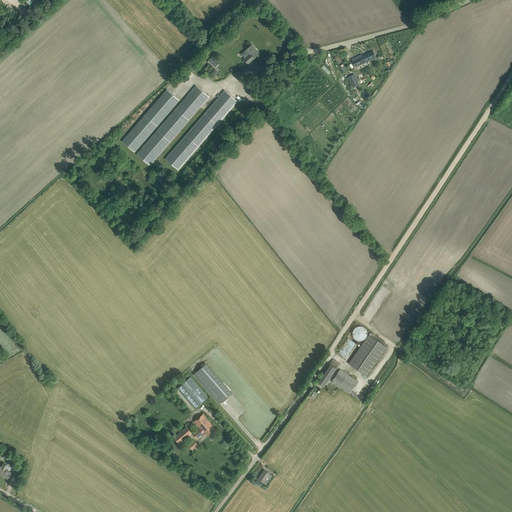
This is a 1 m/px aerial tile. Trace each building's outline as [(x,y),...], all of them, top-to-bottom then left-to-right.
[(259,53),(252,44),(245,50),(249,54),(244,59),(248,64),(256,57),(256,56),(259,53)] [(356,68),(376,58),(373,51),(363,56),(362,55),(352,59),(356,68)] [(216,57),(210,60),(213,67),(219,64),(216,57)] [(359,85),(354,74),(351,76),(356,86),(359,85)] [(137,154),(150,166),(209,97),(196,85),(137,154)] [(135,152),(180,101),(167,89),(122,141),(135,152)] [(166,159),(178,170),(237,102),(225,91),(166,159)] [(358,326),(356,327),(355,328),(354,329),(353,330),(353,331),(353,333),(353,334),(353,336),(354,337),(354,338),(355,339),(356,339),(358,340),(359,341),(360,341),(362,340),(363,340),(365,339),(366,338),(366,337),(367,335),(367,334),(367,332),(367,331),(366,330),(365,329),(364,328),(363,327),(362,326),(361,326),(359,326),(358,326)] [(349,364),(367,376),(387,347),(369,335),(349,364)] [(346,342),(353,347),(356,343),(348,338),(346,342)] [(324,386),(339,364),(333,359),(317,382),(324,386)] [(232,393),(206,364),(194,374),(219,404),(232,393)] [(332,381),(350,393),(358,382),(340,369),(332,381)] [(179,387),(197,407),(208,397),(191,377),(179,387)] [(339,387),(334,395),(323,387),(268,467),(300,489),(361,402),(339,387)] [(208,436),(216,429),(203,414),(194,421),(200,428),(193,434),(195,437),(197,438),(205,432),(208,436)] [(174,438),(179,444),(192,433),(186,427),(174,438)] [(188,445),(192,450),(198,445),(194,440),(188,445)] [(0,466),(0,474),(7,479),(11,473),(5,469),(7,466),(3,463),(1,467),(0,466)] [(258,479),(264,483),(267,478),(270,479),(272,476),(265,470),(258,479)]
